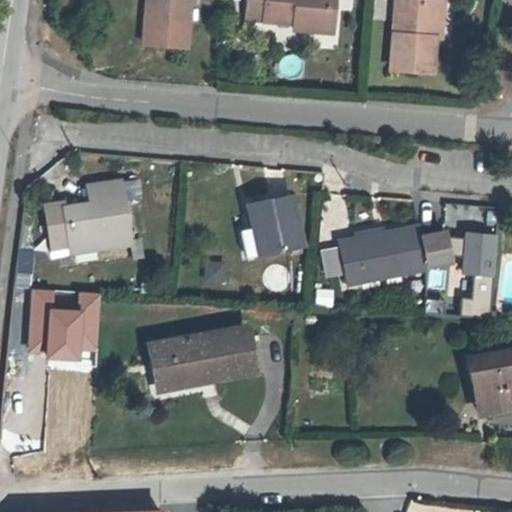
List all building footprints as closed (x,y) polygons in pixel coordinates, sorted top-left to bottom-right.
[(190,48),(193,0),(144,0),(141,45),(190,48)] [(335,36),(338,0),(246,0),(245,18),(294,22),(293,32),(335,36)] [(444,40),(446,0),(393,0),(388,71),(434,74),(436,39),(444,40)] [(241,49),(242,32),(225,30),(223,48),(241,49)] [(132,244),(121,180),(88,185),(91,203),(65,207),(64,203),(44,206),(51,247),(69,243),(71,254),(132,244)] [(302,245),(290,195),(247,204),(252,228),(258,253),(258,255),(302,245)] [(426,266),(449,261),(444,232),(420,237),(418,226),(385,232),(386,238),(355,244),(354,239),(337,242),(338,245),(344,274),(346,284),(427,268),(426,266)] [(386,238),(385,232),(384,226),(352,232),(354,239),(355,244),(386,238)] [(496,234),(464,232),(461,272),(471,273),(490,274),(493,275),(496,234)] [(344,274),(338,245),(318,249),(324,278),(344,274)] [(18,250),(13,288),(26,289),(30,251),(18,250)] [(203,281),(225,281),(225,261),(203,261),(203,281)] [(489,316),(490,274),(471,273),(471,298),(462,298),(461,315),(489,316)] [(316,287),(314,304),(331,307),(334,289),(316,287)] [(100,294),(32,291),(29,352),(46,353),(46,359),(81,361),(81,351),(98,351),(100,294)] [(449,313),(450,299),(434,298),(434,311),(449,313)] [(254,377),(244,323),(145,342),(155,395),(254,377)] [(511,410),(511,349),(466,358),(477,417),(511,410)] [(434,430),(435,421),(419,419),(419,428),(434,430)]
